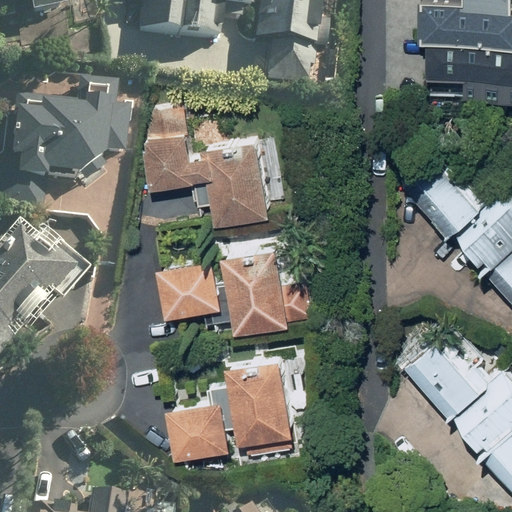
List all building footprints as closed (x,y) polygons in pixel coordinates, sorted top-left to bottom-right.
[(10,0),(12,6),(32,2),(34,17),(71,11),(69,0),(10,0)] [(257,14),(257,0),(141,0),(140,34),(161,35),(160,39),(225,42),(226,13),(257,14)] [(338,51),(334,51),(335,24),(328,23),(329,0),(260,0),(258,46),(272,47),(269,91),(322,94),(324,71),(337,71),(338,51)] [(511,0),(429,0),(429,37),(434,37),(432,85),(511,86),(511,0)] [(52,179),(88,181),(128,154),(135,105),(117,104),(118,83),(80,80),(78,102),(50,100),(50,106),(17,104),(13,161),(21,162),(20,183),(52,185),(52,179)] [(283,205),(265,130),(203,145),(193,99),(151,104),(161,185),(214,172),(226,219),(283,205)] [(511,170),(500,181),(457,134),(414,172),(511,280),(511,170)] [(0,244),(0,353),(2,355),(23,330),(33,339),(58,309),(54,306),(84,269),(23,217),(0,244)] [(296,324),(328,318),(320,275),(298,279),(290,239),(231,250),(246,324),(294,315),(296,324)] [(225,249),(168,260),(177,309),(234,299),(225,249)] [(511,360),(504,369),(454,316),(415,354),(511,456),(511,360)] [(297,349),(237,358),(249,440),(309,431),(297,349)] [(236,390),(177,401),(185,451),(245,440),(236,390)] [(89,511),(126,511),(128,501),(91,497),(89,511)]
